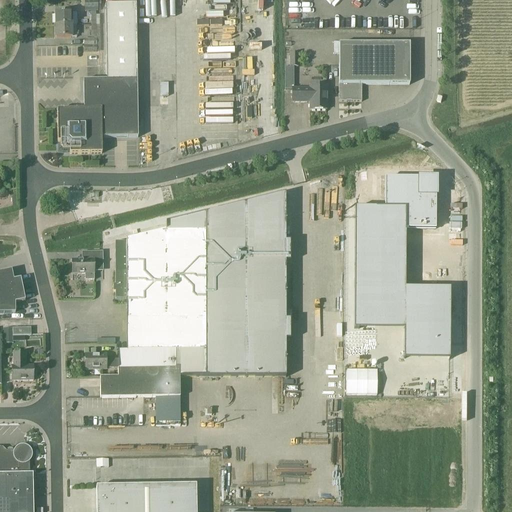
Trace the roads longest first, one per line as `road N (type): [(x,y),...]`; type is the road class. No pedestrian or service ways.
road 1 (unclassified): [(408,113),(472,185),(472,511)]
road 2 (unclassified): [(29,179),(147,179),(408,113)]
road 3 (unknown): [(163,129),(184,120),(199,95),(197,39),(175,29),(149,34),(143,79),(151,115)]
road 4 (unclassified): [(55,412),(53,325),(31,233),(29,179)]
road 5 (unclassified): [(408,113),(424,99),(430,70),(431,0)]
